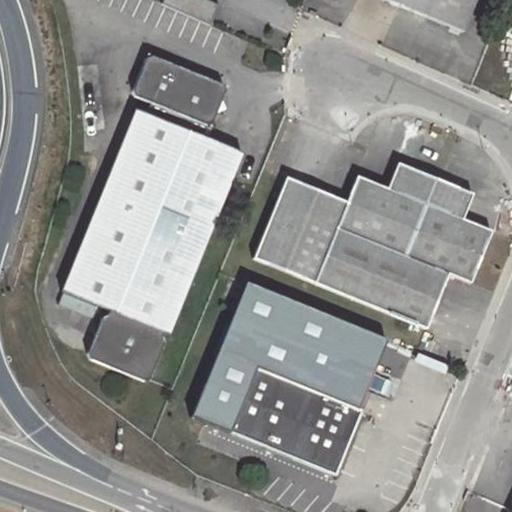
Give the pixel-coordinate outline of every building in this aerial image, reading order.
[(473,0),(389,0),(462,30),(473,0)] [(214,113),(220,100),(224,90),(220,84),(150,56),(145,59),(131,89),(133,97),(149,103),(144,115),(133,110),(59,290),(108,310),(106,314),(99,318),(85,352),(86,355),(89,359),(141,381),(149,377),(163,342),(160,337),(162,332),(167,334),(240,154),(200,137),(205,125),(210,123),(214,113)] [(228,111),(220,100),(214,113),(228,111)] [(396,163),(393,170),(403,175),(405,167),(396,163)] [(301,193),(304,186),(284,178),(252,258),(424,328),(433,308),(426,304),(429,296),(436,298),(446,273),(468,281),(489,232),(461,219),(469,201),(458,198),(461,191),(405,167),(403,175),(393,170),(385,189),(355,177),(345,202),(314,190),(311,197),(301,193)] [(314,190),(304,186),(301,193),(311,197),(314,190)] [(471,194),(461,191),(458,198),(469,201),(471,194)] [(433,308),(436,298),(429,296),(426,304),(433,308)] [(291,333),(272,376),(298,386),(308,364),(317,343),(291,333)] [(328,372),(308,364),(298,386),(318,395),(324,380),(328,372)] [(298,386),(272,376),(253,368),(227,431),(333,474),(359,411),(339,403),(318,395),(298,386)] [(346,389),(324,380),(318,395),(339,403),(346,389)]
